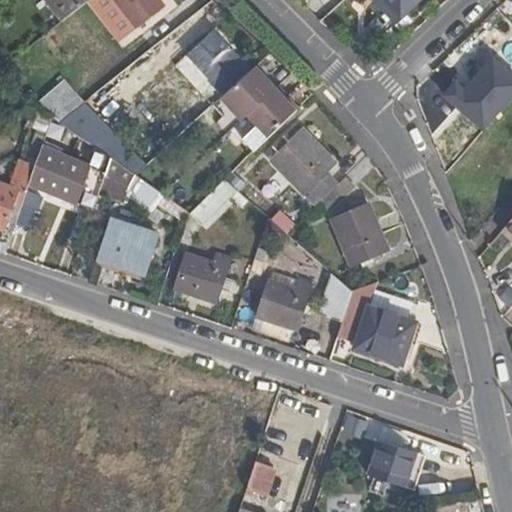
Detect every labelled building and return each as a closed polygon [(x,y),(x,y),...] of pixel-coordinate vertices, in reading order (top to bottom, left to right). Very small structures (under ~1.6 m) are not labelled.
[(46,0),(64,23),(92,0),(46,0)] [(166,9),(159,0),(113,0),(139,31),(166,9)] [(385,0),(402,17),(420,0),(385,0)] [(176,67),(214,107),(221,101),(252,72),(215,31),(176,67)] [(422,81),(477,131),(511,92),(511,79),(464,35),(422,81)] [(25,67),(13,84),(59,118),(71,102),(25,67)] [(259,130),(270,141),(297,115),(276,92),(254,69),(252,72),(221,101),(242,124),(248,118),(259,130)] [(259,130),(245,144),(255,155),(270,141),(259,130)] [(273,162),(317,208),(319,207),(345,181),(348,178),(303,132),(273,162)] [(28,190),(94,212),(111,159),(96,149),(88,171),(39,155),(35,167),(28,190)] [(19,190),(27,193),(28,190),(35,167),(22,163),(14,187),(2,184),(0,188),(0,231),(0,254),(5,256),(12,235),(5,233),(19,190)] [(151,211),(161,194),(138,179),(127,196),(151,211)] [(345,181),(319,207),(328,217),(355,191),(345,181)] [(244,211),(251,204),(226,182),(191,216),(204,226),(230,200),(244,211)] [(387,251),(370,209),(334,223),(351,266),(387,251)] [(285,240),(291,219),(271,213),(264,233),(285,240)] [(111,223),(99,260),(145,275),(157,237),(111,223)] [(511,231),(506,227),(503,231),(511,239),(511,231)] [(213,266),(187,258),(176,292),(218,305),(232,260),(217,255),(213,266)] [(295,294),(269,286),(258,318),(298,331),(312,288),(297,284),(295,294)] [(363,309),(368,288),(352,293),(349,304),(355,306),(363,309)] [(350,324),(355,306),(349,304),(343,321),(350,324)] [(369,309),(356,351),(403,366),(417,325),(369,309)] [(405,488),(418,455),(379,442),(367,476),(405,488)] [(274,469),(255,463),(246,491),(265,497),(274,469)] [(246,491),(239,511),(270,511),(272,506),(267,504),(268,498),(267,498),(265,497),(246,491)]
